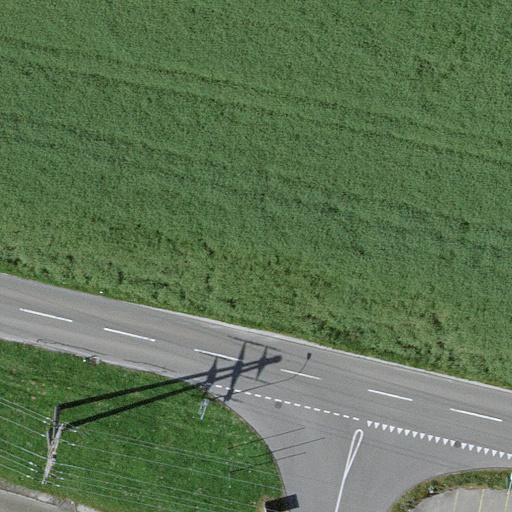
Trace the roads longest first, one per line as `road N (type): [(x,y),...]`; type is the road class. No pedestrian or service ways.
road 1 (secondary): [(368,390),(0,304)]
road 2 (secondary): [(511,424),(368,390)]
road 3 (residential): [(368,390),(336,511)]
